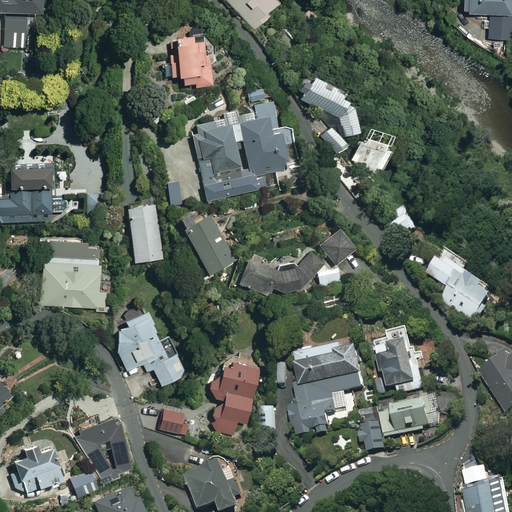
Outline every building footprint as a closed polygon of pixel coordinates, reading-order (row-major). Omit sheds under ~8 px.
[(42,0),(0,0),(0,13),(5,14),(4,48),(26,48),(26,15),(42,15),(42,0)] [(226,0),(256,30),(284,3),(280,0),(226,0)] [(511,11),(511,0),(465,0),(466,10),(489,10),(490,37),(508,37),(507,12),(511,11)] [(204,52),(203,37),(175,38),(176,56),(168,56),(168,61),(163,61),(164,78),(182,77),(183,88),(212,86),(210,52),(204,52)] [(341,91),(313,76),(301,100),(314,107),(311,114),(339,129),(342,137),(357,131),(348,108),(344,105),(345,102),(337,98),(341,91)] [(266,98),(263,88),(247,93),(250,103),(266,98)] [(289,163),(283,133),(272,135),(267,110),(196,126),(197,133),(192,135),(206,202),(274,187),(271,174),(285,171),(284,165),(289,163)] [(345,144),(329,128),(319,138),(335,154),(345,144)] [(55,164),(9,166),(10,196),(0,196),(0,223),(51,222),(51,213),(64,212),(64,199),(56,200),(55,164)] [(162,260),(154,199),(143,200),(143,206),(127,208),(134,263),(162,260)] [(419,230),(410,209),(387,218),(396,239),(419,230)] [(208,216),(183,230),(209,275),(234,261),(208,216)] [(356,248),(341,230),(319,247),(334,265),(356,248)] [(324,265),(312,252),(286,275),(249,259),(238,284),(269,297),(272,289),(284,294),(295,291),(324,265)] [(430,276),(451,291),(443,302),(476,326),(498,294),(450,260),(446,265),(440,262),(430,276)] [(98,292),(99,266),(42,263),(40,305),(104,308),(105,292),(98,292)] [(340,286),(337,272),(317,276),(320,290),(340,286)] [(165,357),(145,312),(124,321),(127,326),(117,331),(117,350),(126,371),(143,364),(146,372),(152,369),(160,386),(184,375),(175,353),(165,357)] [(413,351),(409,328),(388,332),(390,340),(376,342),(381,375),(386,374),(388,389),(398,388),(399,394),(426,389),(420,350),(413,351)] [(354,344),(295,357),(301,382),(297,383),(302,407),(291,410),(298,441),(333,433),(328,414),(335,412),(332,397),(365,389),(354,344)] [(511,360),(508,355),(481,373),(508,414),(511,410),(511,360)] [(259,370),(237,365),(223,366),(220,381),(211,378),(207,393),(224,397),(221,406),(215,404),(212,417),(215,418),(212,430),(234,436),(237,422),(246,424),(259,370)] [(0,405),(11,396),(0,383),(0,414),(4,411),(0,405)] [(444,424),(436,392),(420,396),(423,406),(382,416),(387,437),(444,424)] [(190,413),(164,407),(159,429),(185,435),(190,413)] [(276,408),(263,409),(263,430),(276,430),(276,408)] [(377,410),(361,414),(364,426),(361,433),(366,454),(387,449),(377,410)] [(127,437),(118,428),(108,439),(117,447),(127,437)] [(39,450),(37,445),(24,449),(26,457),(13,461),(22,493),(63,480),(53,446),(39,450)] [(102,488),(93,466),(66,478),(75,499),(102,488)] [(231,483),(224,466),(189,480),(201,511),(203,511),(220,505),(222,511),(230,511),(241,508),(236,497),(243,494),(238,480),(231,483)] [(492,488),(488,467),(464,472),(468,492),(465,493),(469,511),(467,511),(511,511),(511,503),(508,485),(492,488)] [(94,504),(98,511),(145,511),(132,485),(94,504)]
